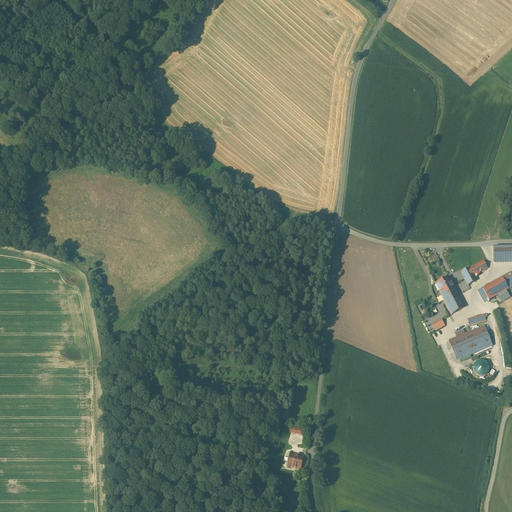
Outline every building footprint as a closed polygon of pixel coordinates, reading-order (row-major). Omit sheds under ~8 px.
[(511,246),(493,247),(494,264),(511,263),(511,246)] [(487,268),(483,261),(470,268),(469,267),(461,272),(468,285),(476,281),(474,275),(487,268)] [(511,274),(511,272),(502,278),(508,289),(511,286),(511,274)] [(453,286),(454,286),(453,286),(448,277),(435,284),(440,293),(453,286)] [(508,289),(502,278),(478,291),(484,302),(508,289)] [(464,307),(453,286),(440,293),(451,315),(464,307)] [(484,314),(468,319),(469,325),(486,320),(484,314)] [(456,338),(449,341),(457,360),(492,345),(484,326),(465,334),(463,330),(455,333),(456,338)] [(303,456),(290,453),(287,466),(300,469),(303,456)]
